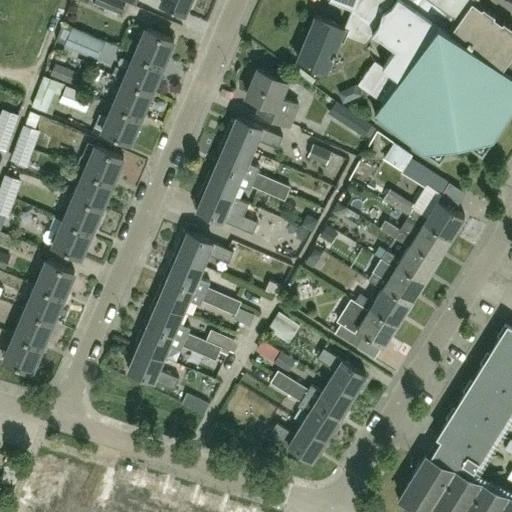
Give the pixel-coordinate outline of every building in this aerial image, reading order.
[(123,0),(93,0),(93,2),(120,13),(125,1),(123,0)] [(186,12),(191,0),(162,0),(162,2),(186,12)] [(511,26),(511,24),(510,23),(509,25),(506,22),(507,21),(505,19),(504,21),(495,15),(497,14),(495,12),(494,14),(490,12),(492,10),(490,9),(489,10),(485,8),(486,6),(485,5),(484,7),(474,0),(334,0),(353,8),(351,12),(353,13),(356,10),(373,22),(367,31),(373,35),(375,32),(397,47),(384,65),(377,60),(360,83),(385,100),(376,112),(441,159),(452,143),(468,140),(484,151),(511,111),(511,26)] [(353,13),(351,12),(345,25),(316,13),(299,56),(329,69),(343,33),(367,43),(373,35),(367,31),(373,22),(356,10),(353,13)] [(118,45),(72,26),(64,44),(110,63),(118,45)] [(137,52),(164,64),(175,38),(148,27),(137,52)] [(126,78),(153,89),(164,64),(137,52),(126,78)] [(57,63),(52,75),(70,82),(75,70),(57,63)] [(290,124),(300,102),(283,95),(289,80),(259,67),(248,92),(264,99),(259,110),(290,124)] [(44,74),(31,105),(52,114),(65,83),(44,74)] [(115,103),(142,115),(153,89),(126,78),(115,103)] [(65,83),(59,100),(85,111),(91,94),(65,83)] [(142,115),(115,103),(104,129),(131,140),(142,115)] [(0,119),(0,126),(11,131),(18,114),(4,109),(0,119)] [(30,110),(25,125),(18,142),(32,147),(39,130),(35,129),(40,114),(30,110)] [(372,122),(354,110),(347,122),(364,134),(372,122)] [(283,134),(265,126),(238,114),(228,138),(254,149),(260,137),(278,145),(283,134)] [(0,145),(5,148),(11,131),(0,126),(0,145)] [(255,177),(252,183),(269,190),(272,185),(274,179),(258,172),(260,167),(249,162),(254,149),(228,138),(218,161),(255,177)] [(86,168),(114,180),(125,155),(98,143),(98,144),(89,141),(84,154),(91,157),(86,168)] [(32,147),(18,142),(12,158),(26,164),(32,147)] [(314,143),(309,155),(327,163),(332,151),(314,143)] [(384,196),(411,213),(410,214),(424,223),(426,220),(452,237),(466,215),(439,198),(449,181),(409,156),(401,170),(426,185),(414,204),(389,189),(384,196)] [(255,177),(218,161),(208,184),(234,195),(239,183),(250,188),(252,183),(255,177)] [(76,193),(104,205),(114,180),(86,168),(76,193)] [(0,191),(14,197),(20,180),(6,175),(0,191)] [(272,185),(269,190),(286,198),(288,192),(291,186),(274,179),(272,185)] [(250,202),(234,195),(208,184),(198,208),(223,219),(224,218),(253,231),(258,221),(244,215),(250,202)] [(0,191),(0,210),(8,213),(14,197),(0,191)] [(65,218),(93,230),(104,205),(76,193),(65,218)] [(93,230),(65,218),(55,244),(82,255),(93,230)] [(439,258),(452,237),(426,220),(424,223),(416,237),(385,218),(380,225),(411,244),(412,241),(439,258)] [(481,239),(487,225),(476,220),(469,233),(481,239)] [(189,229),(179,253),(205,264),(210,252),(229,260),(234,248),(189,229)] [(412,241),(411,244),(402,258),(388,249),(383,257),(397,266),(399,263),(426,279),(439,258),(412,241)] [(203,298),(220,305),(225,293),(208,286),(210,281),(199,276),(205,264),(179,253),(169,276),(206,292),(203,298)] [(37,284),(65,295),(76,270),(48,258),(37,284)] [(413,301),(426,279),(399,263),(397,266),(389,280),(375,271),(370,279),(384,287),(386,284),(413,301)] [(206,292),(169,276),(159,298),(185,310),(190,298),(201,303),(203,298),(206,292)] [(27,308),(54,320),(65,295),(37,284),(27,308)] [(399,322),(411,304),(413,301),(386,284),(384,287),(375,301),(361,292),(356,300),(370,309),(372,305),(399,322)] [(225,293),(220,305),(237,312),(239,306),(242,301),(225,293)] [(185,310),(159,298),(149,322),(186,338),(189,332),(191,327),(180,322),(185,310)] [(386,344),(397,325),(399,322),(372,305),(370,309),(356,300),(352,298),(338,321),(342,323),(337,331),(357,344),(365,332),(386,344)] [(16,333),(43,345),(54,320),(27,308),(16,333)] [(299,323),(279,311),(268,328),(288,341),(299,323)] [(511,324),(505,320),(504,322),(511,327),(506,337),(501,334),(491,351),(487,349),(487,350),(495,355),(489,365),(484,362),(474,378),(470,376),(469,377),(478,383),(472,392),(467,389),(456,406),(453,404),(452,405),(460,410),(454,420),(450,417),(438,435),(442,437),(430,455),(426,454),(421,462),(419,460),(412,475),(403,490),(415,497),(412,502),(428,510),(426,511),(428,511),(429,511),(431,511),(511,511),(511,495),(507,493),(506,496),(492,489),(493,486),(480,480),(479,482),(465,475),(471,465),(474,467),(480,459),(477,457),(487,441),(490,443),(498,430),(495,429),(505,414),(507,415),(511,407),(511,324)] [(139,345),(165,356),(170,344),(181,349),(183,343),(200,351),(203,345),(205,339),(189,332),(186,338),(149,322),(139,345)] [(43,345),(16,333),(5,358),(33,370),(43,345)] [(266,334),(258,345),(274,356),(282,346),(266,334)] [(200,351),(217,358),(219,352),(222,346),(205,339),(203,345),(200,351)] [(160,367),(165,356),(139,345),(129,368),(174,387),(179,375),(160,367)] [(337,368),(330,380),(354,395),(368,373),(343,358),(324,346),(317,357),(337,368)] [(272,380),(287,390),(291,385),(294,379),(279,370),(275,375),(272,380)] [(306,394),(310,389),(294,379),(291,385),(287,390),(303,400),(300,404),(310,411),(303,422),(327,437),(340,416),(306,394)] [(306,394),(340,416),(354,395),(330,380),(323,391),(313,384),(310,389),(306,394)] [(313,459),(327,437),(303,422),(296,433),(277,421),(270,432),(290,444),(313,459)] [(43,463),(29,509),(38,511),(58,511),(71,472),(43,463)] [(71,472),(58,511),(86,511),(97,480),(71,472)] [(97,480),(86,511),(115,511),(123,488),(97,480)] [(123,488),(115,511),(145,511),(150,497),(123,488)]
